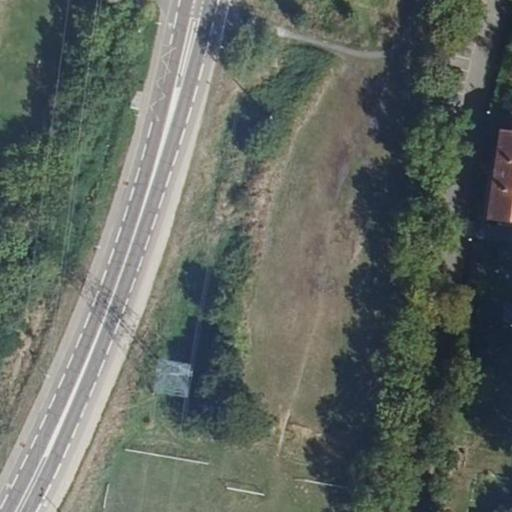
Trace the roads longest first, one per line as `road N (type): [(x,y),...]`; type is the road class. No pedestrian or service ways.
road 1 (secondary): [(26,511),(113,314),(213,0)]
road 2 (secondary): [(189,0),(96,312),(4,511)]
road 3 (residential): [(511,0),(417,511)]
